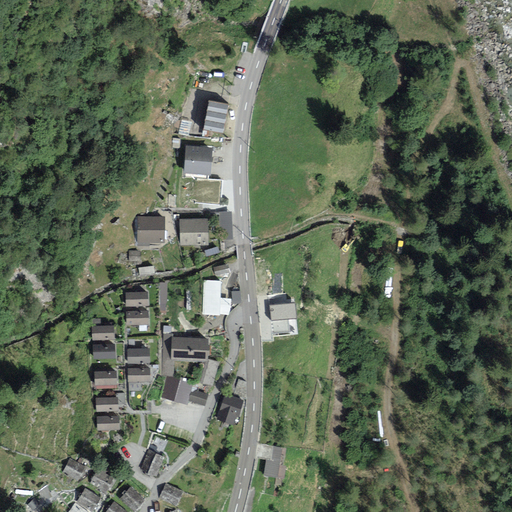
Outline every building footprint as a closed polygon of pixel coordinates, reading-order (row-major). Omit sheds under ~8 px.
[(229,104),(209,100),(203,129),(222,134),(229,104)] [(212,147),(186,145),(183,173),(210,175),(212,147)] [(231,212),(219,212),(220,240),(232,239),(231,212)] [(137,217),(136,246),(149,246),(149,243),(164,243),(164,217),(137,217)] [(208,220),(179,220),(179,246),(208,246),(208,220)] [(213,268),(215,276),(229,273),(227,264),(213,268)] [(221,281),(203,281),(202,315),(219,316),(219,314),(220,297),(221,281)] [(240,291),(231,292),(233,304),(242,303),(240,291)] [(147,292),(125,293),(125,307),(148,306),(147,292)] [(231,299),(220,297),(219,314),(229,315),(231,299)] [(296,303),(270,305),(272,334),(273,333),(289,332),(289,320),(297,319),(296,303)] [(149,311),(126,312),(127,326),(150,325),(149,311)] [(114,326),(92,327),(92,341),(115,340),(114,326)] [(207,362),(207,356),(208,356),(209,346),(208,346),(208,339),(172,337),(171,360),(207,362)] [(115,344),(93,345),(93,359),(115,359),(115,344)] [(149,348),(127,349),(128,364),(150,363),(149,348)] [(219,363),(209,360),(202,384),(212,386),(219,363)] [(149,368),(128,368),(128,382),(149,382),(149,368)] [(115,371),(94,372),(95,386),(116,385),(115,371)] [(191,390),(193,384),(166,377),(160,398),(187,405),(188,401),(191,390)] [(208,395),(191,390),(188,401),(204,406),(208,395)] [(225,395),(216,420),(233,426),(236,416),(238,417),(243,401),(225,395)] [(118,397),(96,398),(97,412),(118,411),(118,397)] [(118,415),(97,417),(97,431),(119,430),(118,415)] [(273,461),(268,460),(266,475),(279,476),(282,448),(274,447),(273,461)] [(163,457),(148,450),(140,470),(157,477),(163,457)] [(69,458),(61,475),(79,483),(86,466),(69,458)] [(98,470),(89,482),(106,493),(114,481),(98,470)] [(165,483),(159,497),(178,506),(184,492),(165,483)] [(86,487),(76,501),(91,511),(93,511),(103,499),(86,487)] [(130,487),(119,500),(132,511),(134,511),(145,500),(130,487)] [(88,511),(75,502),(67,511),(88,511)] [(125,511),(114,502),(105,511),(125,511)]
